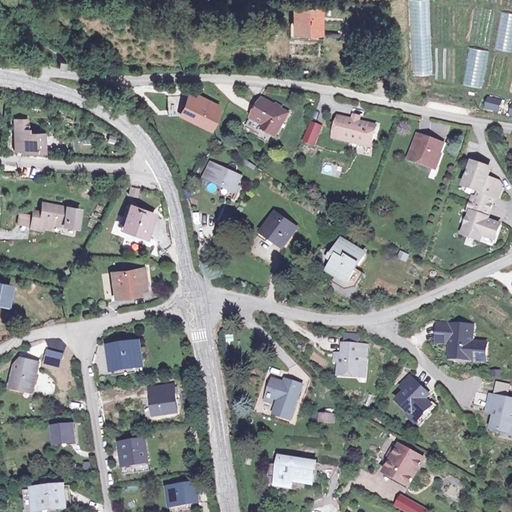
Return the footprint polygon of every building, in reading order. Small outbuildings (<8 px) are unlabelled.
[(433,73),(428,0),(408,0),(413,74),(433,73)] [(319,10),(295,9),(294,27),(290,28),(290,40),(323,40),(324,30),(319,30),(319,10)] [(511,52),(511,13),(501,12),(495,49),(511,52)] [(465,86),(482,87),(484,50),(467,49),(465,86)] [(181,111),(199,118),(198,121),(209,126),(214,115),(212,114),(215,107),(216,105),(197,97),(196,99),(188,95),(181,111)] [(267,106),(258,100),(248,117),(260,124),(257,129),(270,137),(283,115),(276,111),(276,108),(270,104),(267,106)] [(490,103),(477,100),(475,110),(489,113),(490,103)] [(511,106),(504,105),(502,115),(511,116),(511,106)] [(351,121),(337,118),(332,139),(367,147),(372,126),(357,123),(351,121)] [(24,123),(11,122),(10,150),(18,151),(18,154),(39,154),(40,137),(24,136),(24,123)] [(450,126),(431,122),(428,134),(447,138),(450,126)] [(320,128),(311,124),(306,135),(315,139),(320,128)] [(315,139),(306,135),(303,142),(313,146),(315,139)] [(422,140),(413,137),(409,150),(416,153),(414,159),(426,163),(433,165),(437,153),(435,153),(438,143),(423,138),(422,140)] [(416,153),(409,150),(405,160),(407,161),(407,163),(421,168),(422,166),(425,167),(426,163),(414,159),(416,153)] [(478,165),(470,162),(466,176),(461,187),(475,191),(472,199),(469,198),(464,212),(466,213),(459,234),(476,240),(478,235),(491,240),(496,226),(483,222),(492,198),(494,199),(499,185),(484,180),(487,172),(477,168),(478,165)] [(240,177),(213,165),(207,180),(234,191),(240,177)] [(138,189),(130,188),(129,196),(137,198),(138,189)] [(76,226),(77,208),(40,204),(39,213),(31,213),(31,218),(29,230),(42,231),(42,228),(43,223),(52,224),(76,226)] [(152,216),(131,208),(123,230),(144,237),(152,216)] [(297,230),(275,215),(262,234),(284,248),(297,230)] [(29,230),(31,218),(19,216),(17,228),(29,230)] [(337,261),(348,242),(343,239),(331,258),(337,261)] [(360,250),(348,242),(337,261),(330,273),(349,284),(357,271),(354,269),(358,262),(361,264),(366,256),(358,252),(360,250)] [(408,255),(401,252),(398,257),(405,261),(408,255)] [(144,269),(112,273),(114,290),(118,289),(119,298),(141,295),(140,291),(139,287),(147,286),(144,269)] [(73,289),(80,292),(82,285),(75,283),(73,289)] [(0,303),(5,305),(11,289),(0,285),(0,303)] [(80,292),(73,289),(70,299),(77,301),(80,292)] [(440,342),(447,343),(448,325),(441,324),(440,342)] [(469,342),(470,326),(448,325),(447,343),(446,358),(467,359),(468,353),(481,354),(483,354),(483,343),(469,342)] [(137,339),(105,344),(108,368),(111,368),(140,365),(137,339)] [(363,353),(364,344),(341,342),(340,351),(338,351),(337,360),(336,372),(356,374),(358,352),(363,353)] [(32,392),(38,362),(24,360),(21,374),(14,373),(11,388),(32,392)] [(140,365),(111,368),(111,374),(141,370),(140,365)] [(491,369),(490,376),(500,377),(500,370),(491,369)] [(286,418),(297,383),(280,377),(279,381),(267,378),(262,395),(273,399),(268,412),(286,418)] [(427,395),(408,377),(402,383),(407,387),(403,391),(394,401),(408,414),(411,411),(418,418),(429,406),(423,399),(427,395)] [(407,387),(402,383),(398,387),(403,391),(407,387)] [(172,384),(148,387),(152,415),(175,412),(172,384)] [(511,399),(491,395),(487,413),(492,414),(489,429),(509,433),(510,426),(511,417),(511,399)] [(411,411),(408,414),(406,417),(417,427),(434,410),(429,406),(418,418),(411,411)] [(70,424),(50,425),(51,441),(71,441),(70,424)] [(142,439),(118,443),(122,464),(145,461),(142,439)] [(391,464),(399,451),(394,448),(387,461),(391,464)] [(409,486),(423,461),(400,449),(399,451),(391,464),(390,466),(387,471),(399,477),(397,480),(409,486)] [(317,466),(282,460),(277,492),(292,494),(294,481),(315,484),(317,466)] [(387,471),(390,466),(387,464),(383,472),(386,473),(383,478),(406,490),(409,486),(397,480),(399,477),(387,471)] [(30,486),(30,488),(32,507),(60,505),(63,504),(61,483),(30,486)] [(200,484),(188,486),(190,497),(202,495),(200,484)] [(32,507),(30,488),(21,489),(23,511),(60,511),(60,505),(32,507)] [(187,503),(184,488),(169,490),(170,506),(187,503)] [(392,506),(404,511),(428,511),(430,509),(399,493),(392,506)] [(187,503),(170,506),(170,511),(182,511),(188,511),(187,503)]
